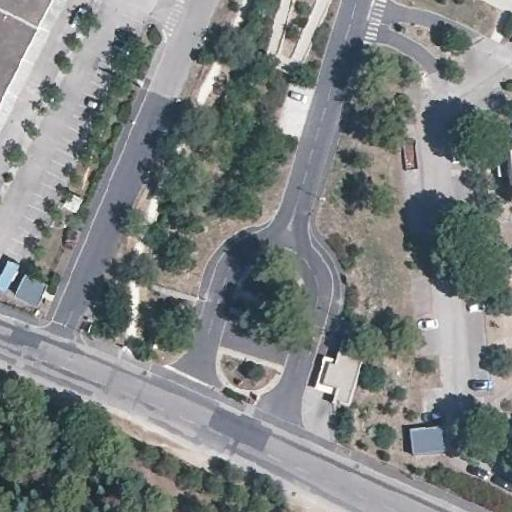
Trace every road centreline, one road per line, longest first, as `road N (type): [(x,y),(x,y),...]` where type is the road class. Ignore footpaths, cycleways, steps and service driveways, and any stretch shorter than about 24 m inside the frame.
road 1 (residential): [(52,352),(412,511)]
road 2 (residential): [(160,90),(52,352)]
